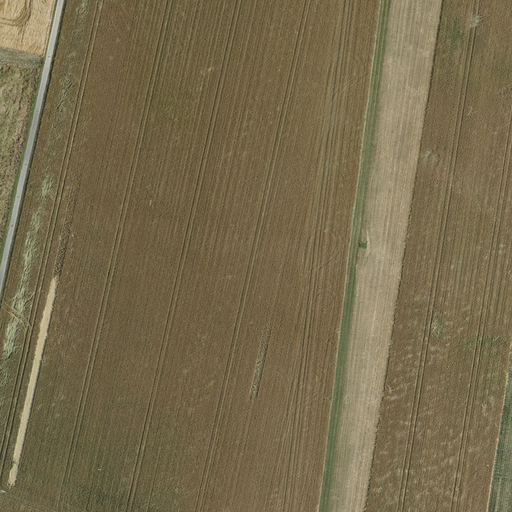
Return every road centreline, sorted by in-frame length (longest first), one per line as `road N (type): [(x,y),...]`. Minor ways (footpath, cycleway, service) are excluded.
road 1 (track): [(394,0),(315,511)]
road 2 (track): [(60,0),(0,297)]
